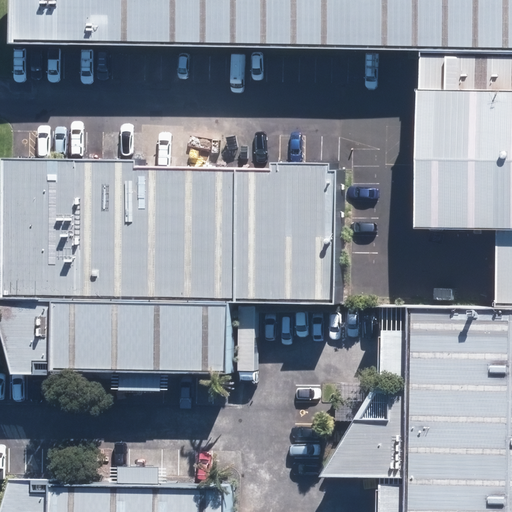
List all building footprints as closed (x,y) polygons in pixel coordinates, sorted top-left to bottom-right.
[(511,0),(35,0),(35,54),(511,61),(511,0)] [(511,66),(434,65),(431,246),(502,247),(511,246),(511,66)] [(348,174),(14,170),(12,309),(21,311),(27,379),(64,381),(244,384),(245,312),(346,314),(348,174)] [(511,312),(511,246),(502,247),(501,312),(511,312)] [(511,511),(511,312),(501,312),(422,311),(418,511),(511,511)] [(22,486),(16,511),(237,511),(237,490),(22,486)]
